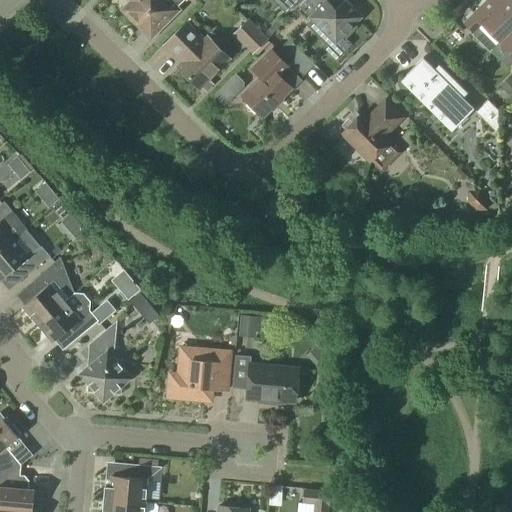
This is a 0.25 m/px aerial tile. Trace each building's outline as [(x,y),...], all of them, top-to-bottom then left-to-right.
[(124,0),(128,3),(120,11),(150,41),(180,11),(176,8),(184,0),(124,0)] [(271,0),(286,14),(299,0),(271,0)] [(342,4),(337,0),(305,0),(299,7),(319,27),(316,30),(327,42),(330,38),(335,44),(343,37),(346,39),(357,28),(354,25),(361,17),(345,1),(342,4)] [(511,0),(487,0),(464,23),(474,33),(473,34),(491,51),(493,49),(500,43),(511,30),(511,0)] [(251,56),(269,39),(249,18),(231,35),(251,56)] [(205,40),(186,21),(161,46),(181,65),(177,68),(198,89),(229,59),(208,38),(205,40)] [(511,30),(500,43),(511,54),(511,30)] [(303,76),(315,65),(289,40),(277,51),(303,76)] [(262,117),(289,92),(276,80),(289,68),(271,50),(252,69),(261,78),(242,97),(247,102),(248,112),(256,111),(262,117)] [(436,72),(423,58),(406,76),(457,126),(474,109),(462,98),(467,93),(441,67),(436,72)] [(237,92),(239,89),(239,83),(231,75),(226,81),(237,92)] [(511,78),(509,76),(499,87),(509,97),(511,93),(511,78)] [(405,118),(385,98),(367,116),(363,112),(341,135),(370,163),(371,161),(382,172),(401,153),(390,142),(392,141),(387,136),(405,118)] [(498,135),(499,112),(488,101),(476,113),(498,135)] [(468,191),(467,203),(476,211),(487,211),(487,200),(480,191),(468,191)] [(53,194),(43,203),(48,208),(58,200),(53,194)] [(0,250),(12,240),(13,241),(26,229),(12,212),(4,202),(0,204),(0,250)] [(82,242),(94,231),(79,216),(67,228),(82,242)] [(12,240),(0,250),(0,280),(16,267),(24,278),(49,257),(40,247),(27,257),(13,241),(12,240)] [(74,293),(61,257),(51,266),(30,284),(37,294),(21,308),(36,325),(74,293)] [(83,294),(74,293),(36,325),(51,342),(70,326),(79,337),(98,321),(89,311),(90,301),(83,294)] [(139,294),(130,301),(137,310),(146,302),(139,294)] [(256,338),(258,317),(241,315),(239,337),(256,338)] [(87,367),(78,374),(102,403),(130,379),(123,370),(123,361),(115,361),(113,359),(117,321),(88,345),(87,367)] [(226,391),(230,351),(181,347),(178,372),(167,371),(165,400),(213,404),(214,390),(226,391)] [(235,356),(232,389),(246,390),(245,398),(257,399),(257,401),(283,403),(284,401),(293,402),(296,370),(250,366),(250,357),(235,356)] [(0,472),(20,466),(20,465),(4,447),(16,437),(9,430),(10,424),(4,417),(0,421),(0,472)] [(103,487),(102,499),(143,503),(143,502),(145,479),(147,465),(120,464),(119,477),(110,476),(109,485),(109,488),(103,487)] [(0,509),(28,511),(35,511),(36,506),(32,502),(33,490),(27,490),(28,482),(24,476),(19,476),(20,466),(0,472),(0,509)] [(329,507),(330,491),(303,489),(301,505),(313,506),(312,511),(328,511),(328,507),(329,507)] [(102,499),(101,511),(107,511),(106,511),(157,511),(158,507),(155,503),(143,502),(143,503),(102,499)]
